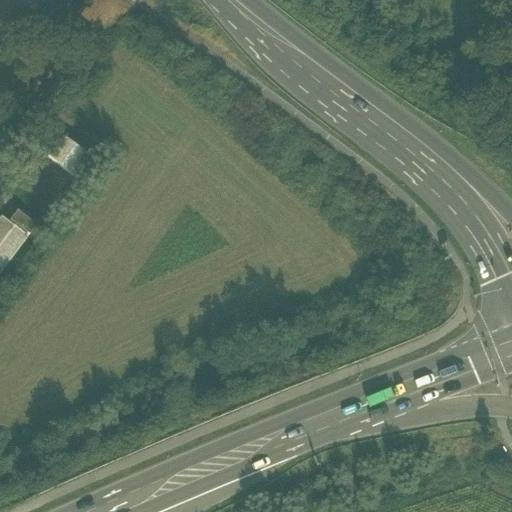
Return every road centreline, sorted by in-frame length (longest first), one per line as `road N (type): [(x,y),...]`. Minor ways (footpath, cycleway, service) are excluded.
road 1 (secondary): [(210,0),(459,211),(511,304)]
road 2 (secondary): [(511,219),(242,0)]
road 3 (primary): [(113,511),(377,402)]
road 4 (primary): [(377,402),(511,350)]
road 5 (secondary): [(377,402),(409,412),(511,410)]
